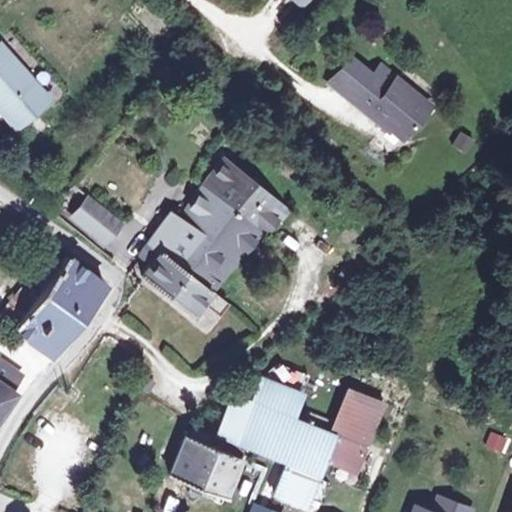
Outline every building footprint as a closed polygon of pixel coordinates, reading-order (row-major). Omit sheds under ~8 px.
[(45,98),(0,46),(0,112),(13,127),(45,98)] [(338,85),(361,102),(388,122),(390,120),(412,137),(438,104),(388,67),(380,77),(357,60),(338,85)] [(199,183),(261,226),(281,200),(218,155),(199,183)] [(198,265),(220,280),(261,226),(199,183),(175,220),(167,214),(154,233),(138,256),(149,263),(158,250),(188,271),(192,274),(198,265)] [(113,223),(80,198),(66,216),(100,241),(113,223)] [(192,274),(188,271),(158,250),(149,263),(140,276),(168,299),(191,317),(202,302),(221,314),(231,300),(213,289),(220,280),(198,265),(192,274)] [(11,329),(50,356),(104,286),(64,257),(11,329)] [(0,418),(16,395),(11,391),(21,377),(0,361),(0,418)] [(247,447),(276,460),(290,422),(300,397),(263,383),(253,407),(241,401),(228,410),(216,437),(211,447),(241,461),(247,447)] [(287,464),(274,497),(303,509),(322,464),(354,476),(381,409),(348,396),(336,427),(335,429),(337,430),(324,462),(296,450),(290,464),(287,462),(287,464)] [(303,427),(290,422),(276,460),(287,464),(287,462),(290,464),(296,450),(324,462),(337,430),(335,429),(336,427),(308,415),(303,427)] [(216,437),(206,433),(202,443),(186,436),(169,475),(224,499),(241,461),(211,447),(216,437)]
